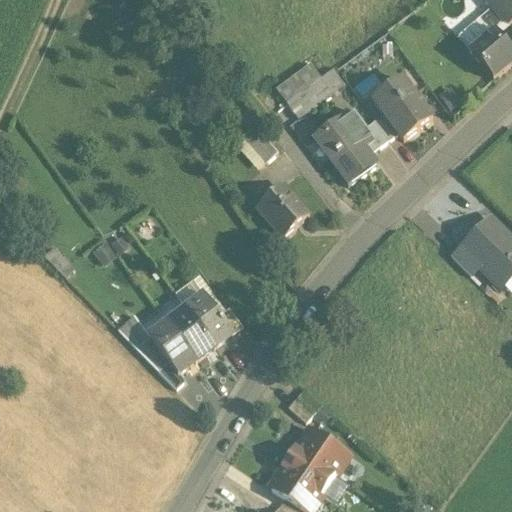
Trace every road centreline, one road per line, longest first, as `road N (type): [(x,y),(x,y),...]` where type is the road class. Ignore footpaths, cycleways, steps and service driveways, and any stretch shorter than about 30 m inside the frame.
road 1 (residential): [(177,511),(329,272),(511,92)]
road 2 (track): [(185,0),(272,118)]
road 3 (track): [(0,115),(50,0)]
